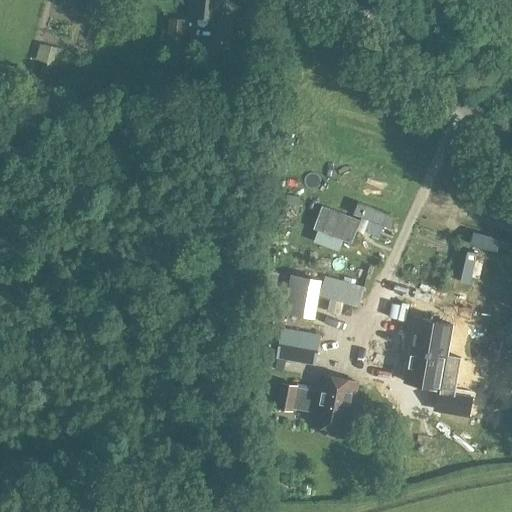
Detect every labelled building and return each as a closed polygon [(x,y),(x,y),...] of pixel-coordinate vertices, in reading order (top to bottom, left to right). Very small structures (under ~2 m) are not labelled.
[(88,0),(85,11),(111,18),(116,0),(88,0)] [(192,0),(192,16),(221,16),(221,0),(192,0)] [(168,17),(165,68),(183,69),(187,19),(168,17)] [(58,66),(62,50),(40,44),(36,60),(58,66)] [(0,66),(0,84),(31,89),(33,71),(29,71),(0,66)] [(362,217),(369,219),(384,225),(392,228),(396,217),(357,202),(353,214),(362,217)] [(361,220),(322,205),(314,228),(318,230),(343,240),(352,243),(357,229),(361,220)] [(379,237),(384,225),(369,219),(364,231),(379,237)] [(471,284),(472,278),(475,260),(477,253),(468,251),(461,281),(471,284)] [(314,268),(311,286),(330,289),(329,298),(371,304),(375,277),(314,268)] [(454,300),(451,318),(489,325),(492,307),(454,300)] [(293,317),(322,318),(323,305),(294,304),(293,317)] [(399,362),(408,312),(384,307),(375,357),(399,362)] [(413,319),(410,335),(414,336),(412,349),(446,355),(451,323),(417,318),(417,320),(413,319)] [(276,328),(264,327),(261,326),(258,343),(274,345),(276,328)] [(282,328),(277,359),(316,365),(321,334),(282,328)] [(406,362),(403,378),(407,379),(406,381),(432,386),(441,388),(440,393),(438,393),(438,394),(435,408),(469,415),(472,399),(455,396),(461,358),(446,355),(412,349),(410,363),(406,362)] [(287,361),(279,359),(277,369),(285,371),(287,361)] [(282,383),(278,407),(293,410),(294,407),(312,411),(309,425),(348,432),(349,424),(357,383),(323,377),(320,393),(298,389),(298,386),(282,383)] [(392,436),(383,436),(382,449),(391,450),(392,436)]
